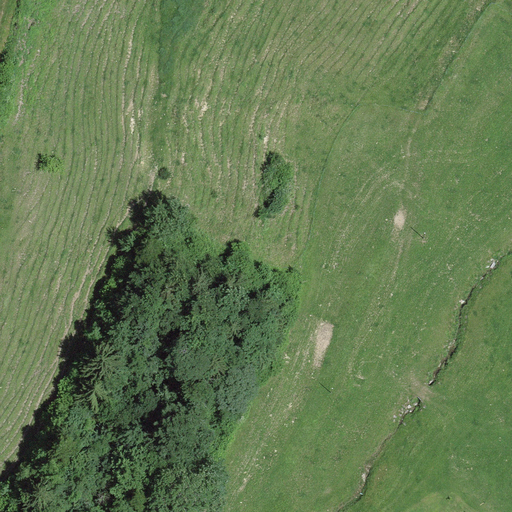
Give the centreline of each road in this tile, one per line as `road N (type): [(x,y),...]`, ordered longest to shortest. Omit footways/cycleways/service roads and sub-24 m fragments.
road 1 (track): [(17,477),(78,363),(144,203),(156,166),(167,50),(188,0)]
road 2 (track): [(391,287),(408,243),(413,131),(486,0)]
